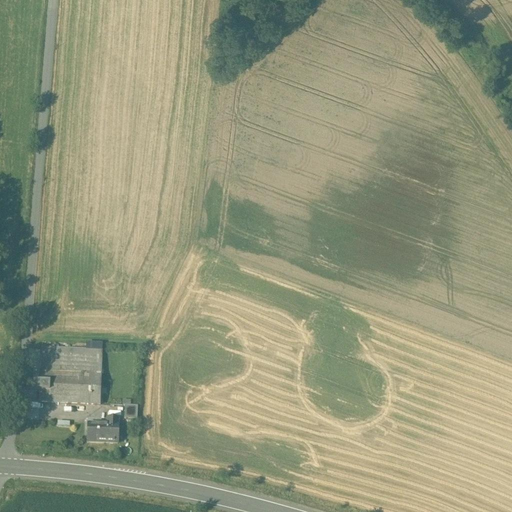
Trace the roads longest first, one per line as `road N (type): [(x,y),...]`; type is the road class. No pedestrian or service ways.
road 1 (unclassified): [(51,0),(17,399),(3,465)]
road 2 (secondary): [(280,511),(142,481),(3,465)]
